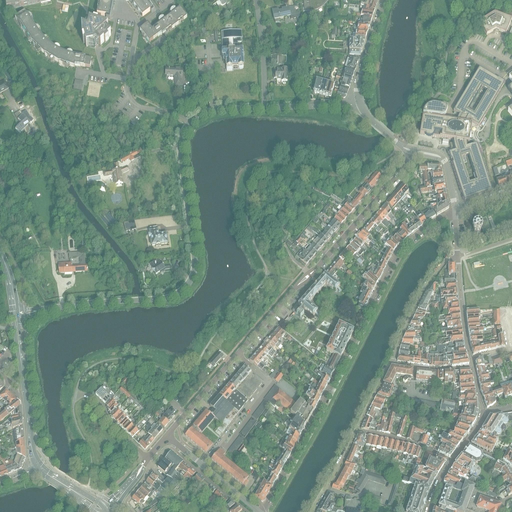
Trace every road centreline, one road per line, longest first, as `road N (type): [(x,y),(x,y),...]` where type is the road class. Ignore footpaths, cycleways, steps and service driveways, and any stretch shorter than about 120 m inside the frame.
road 1 (residential): [(263,511),(395,256),(454,213)]
road 2 (residential): [(15,313),(166,298),(186,286),(194,266),(180,152),(188,120)]
road 3 (residential): [(412,150),(309,274)]
road 4 (secondary): [(37,465),(15,313)]
road 5 (unclassified): [(203,466),(270,383),(237,354)]
road 6 (residential): [(389,361),(440,262),(457,255)]
